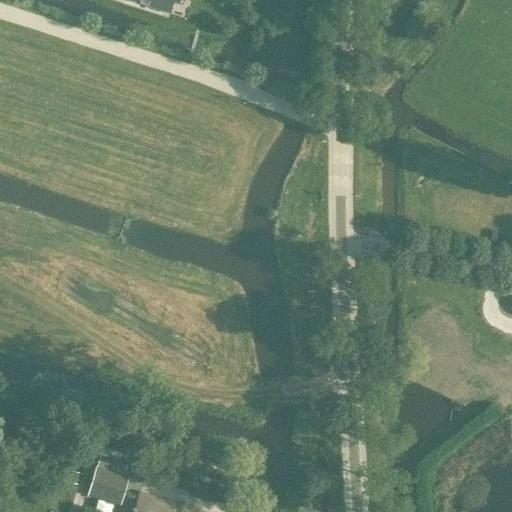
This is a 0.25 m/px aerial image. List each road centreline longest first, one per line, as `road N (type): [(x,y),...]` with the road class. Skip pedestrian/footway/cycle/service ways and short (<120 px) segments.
road 1 (secondary): [(362,511),(349,382),(345,0)]
road 2 (track): [(0,278),(207,399),(251,392)]
